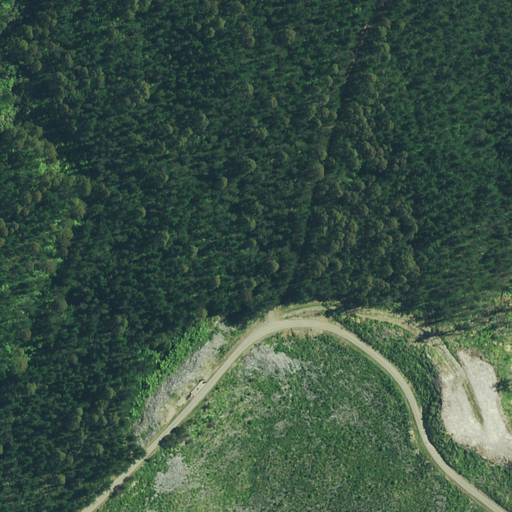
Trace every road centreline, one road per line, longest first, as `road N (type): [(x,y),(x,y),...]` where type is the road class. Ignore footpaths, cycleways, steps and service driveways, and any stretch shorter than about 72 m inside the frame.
road 1 (track): [(500,511),(437,465),(402,382),(353,336),(271,317)]
road 2 (track): [(82,511),(172,429),(271,317)]
